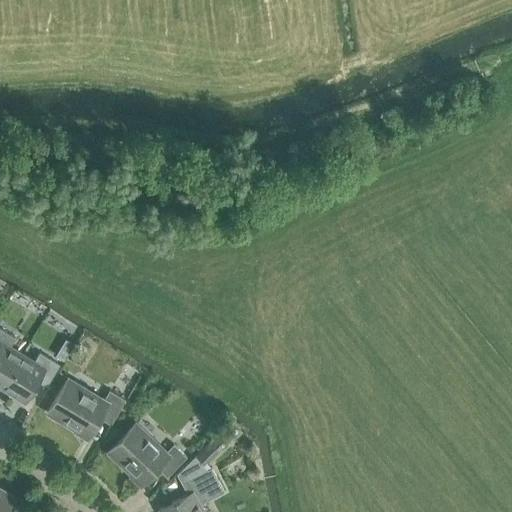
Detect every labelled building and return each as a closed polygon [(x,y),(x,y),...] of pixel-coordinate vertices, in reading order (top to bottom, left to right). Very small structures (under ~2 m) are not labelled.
[(0,385),(1,386),(21,353),(9,346),(14,337),(0,328),(0,385)] [(59,348),(55,355),(64,360),(68,353),(59,348)] [(21,353),(1,386),(24,400),(36,379),(45,384),(58,364),(39,352),(34,361),(21,353)] [(126,395),(133,383),(122,376),(114,388),(126,395)] [(103,398),(68,377),(47,412),(48,412),(50,408),(77,425),(75,428),(87,436),(98,417),(109,424),(124,400),(107,390),(103,398)] [(242,431),(231,420),(221,429),(230,439),(232,441),(242,431)] [(166,451),(135,422),(108,451),(108,452),(111,449),(133,469),(130,472),(141,483),(156,467),(167,477),(186,457),(172,444),(166,451)] [(204,462),(226,442),(216,431),(194,450),(204,462)] [(209,468),(196,455),(178,473),(189,492),(159,508),(160,511),(203,511),(199,504),(225,490),(212,466),(209,468)] [(0,511),(3,511),(14,496),(0,487),(0,511)]
